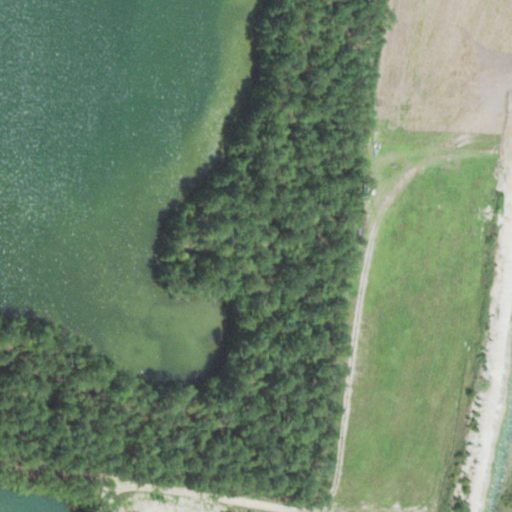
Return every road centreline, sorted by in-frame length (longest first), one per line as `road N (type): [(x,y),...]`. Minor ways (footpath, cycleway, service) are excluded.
road 1 (track): [(107,511),(110,486),(132,472),(318,506),(338,470),(374,197),(511,217)]
road 2 (track): [(374,197),(442,150),(511,153)]
